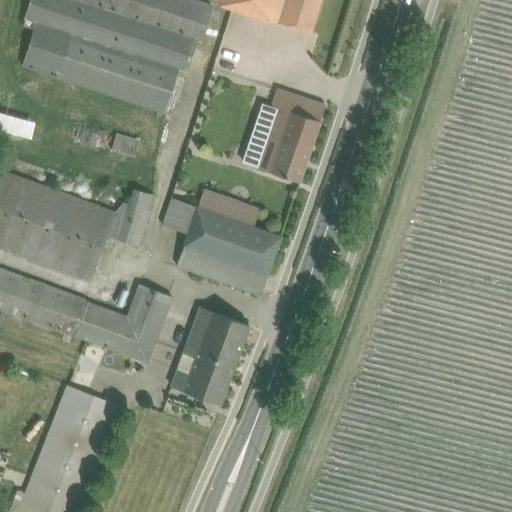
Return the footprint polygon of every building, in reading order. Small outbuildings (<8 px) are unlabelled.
[(194,0),(28,0),(21,23),(33,27),(21,64),(163,112),(178,68),(186,71),(196,40),(199,41),(211,5),(194,0)] [(320,0),(212,0),(212,2),(277,23),(291,26),(310,32),(320,0)] [(299,181),(325,105),(277,89),(271,106),(276,108),(256,166),(299,181)] [(0,110),(0,128),(28,137),(33,120),(0,110)] [(134,155),(139,139),(115,132),(111,148),(134,155)] [(112,213),(0,171),(0,247),(89,281),(105,237),(133,244),(151,195),(131,190),(125,205),(120,204),(112,213)] [(252,227),(253,226),(258,210),(202,190),(196,206),(196,207),(252,227)] [(196,207),(196,206),(170,197),(160,226),(188,235),(177,265),(259,295),(280,236),(253,226),(252,227),(196,207)] [(0,308),(1,309),(0,311),(0,316),(10,320),(13,313),(147,363),(171,297),(137,285),(126,317),(85,302),(86,300),(0,267),(0,308)] [(219,404),(248,325),(199,307),(170,386),(219,404)] [(78,511),(120,406),(101,399),(66,385),(16,511),(78,511)]
